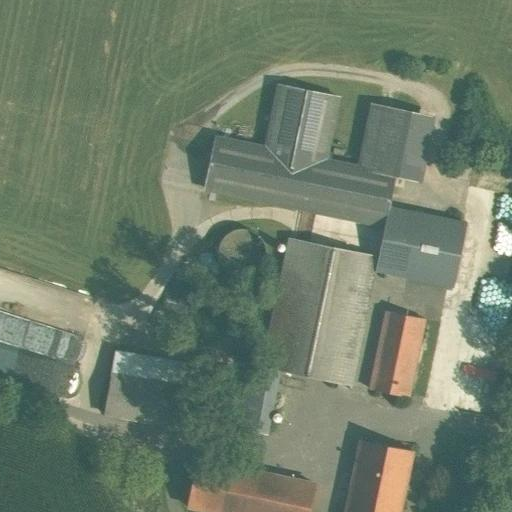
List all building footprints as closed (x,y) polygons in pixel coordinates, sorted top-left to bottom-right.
[(338,97),(279,85),(266,149),(215,138),(205,188),(383,225),(387,207),(394,175),(359,168),(324,161),(338,97)] [(372,108),(359,168),(394,175),(417,180),(430,120),(372,108)] [(375,269),(450,285),(462,224),(387,207),(383,225),(377,257),(375,269)] [(245,230),(239,230),(231,232),(224,237),(220,244),(218,252),(218,260),(222,267),(228,273),(235,276),(243,277),(251,275),(258,270),(262,265),(265,259),(265,253),(264,246),(261,240),(257,235),(252,232),(245,230)] [(278,370),(351,385),(375,269),(377,257),(289,239),(263,366),(278,370)] [(424,319),(387,311),(370,389),(408,397),(424,319)] [(196,365),(115,350),(105,414),(185,427),(196,365)] [(265,434),(278,370),(263,366),(250,364),(237,427),(265,434)] [(400,511),(413,451),(359,440),(344,511),(400,511)] [(309,511),(315,484),(197,459),(187,506),(215,511),(309,511)]
